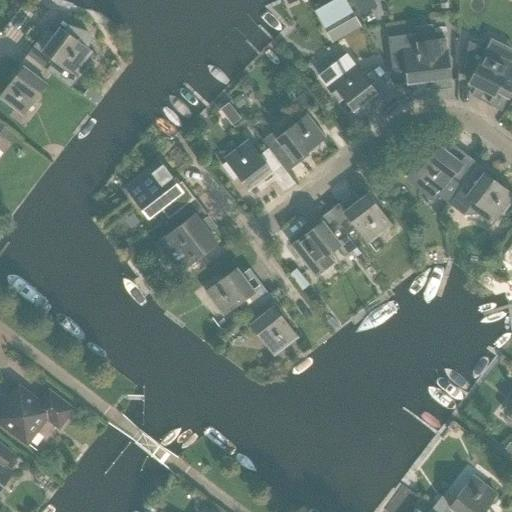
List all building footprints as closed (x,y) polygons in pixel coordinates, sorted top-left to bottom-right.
[(351,30),(343,14),(328,22),(335,35),(339,33),(341,36),(351,30)] [(45,28),(26,54),(47,70),(69,87),(77,77),(73,74),(90,51),(86,48),(88,46),(90,42),(90,37),(88,33),(86,30),(66,24),(62,30),(59,28),(54,35),(45,28)] [(415,33),(387,37),(391,71),(405,69),(407,83),(432,79),(433,89),(451,87),(445,39),(417,43),(415,33)] [(464,58),(462,78),(469,82),(468,82),(493,95),(488,104),(501,111),(511,89),(511,61),(511,59),(511,50),(490,39),(486,48),(483,47),(481,47),(477,47),(475,48),(471,49),(467,54),(464,58)] [(344,51),(316,73),(325,84),(338,101),(343,97),(352,109),(348,113),(354,122),(366,113),(363,110),(370,105),(366,100),(376,93),(382,101),(392,93),(373,70),(364,77),(362,75),(352,62),(344,51)] [(40,79),(47,70),(26,54),(8,77),(12,80),(0,96),(0,97),(22,115),(46,84),(40,79)] [(299,96),(298,96),(296,98),(295,99),(303,109),(314,100),(306,90),(299,96)] [(232,116),(228,119),(232,124),(233,125),(241,118),(240,118),(237,113),(236,112),(235,113),(233,115),(232,116)] [(262,140),(268,148),(280,164),(286,172),(296,165),(293,161),(324,138),(306,115),(276,138),(272,132),(262,140)] [(0,123),(0,136),(3,139),(9,130),(0,123)] [(280,164),(268,148),(259,156),(247,141),(225,158),(248,189),(271,171),(280,164)] [(438,146),(415,176),(423,182),(433,191),(437,194),(439,195),(446,202),(458,186),(477,162),(466,153),(459,162),(438,146)] [(157,161),(121,189),(144,220),(156,211),(163,220),(191,199),(179,183),(175,185),(157,161)] [(458,186),(446,202),(463,214),(476,214),(489,223),(493,217),(497,219),(511,198),(511,194),(496,182),(499,179),(477,162),(458,186)] [(374,175),(367,182),(373,189),(380,182),(374,175)] [(390,224),(367,194),(335,219),(347,235),(356,228),(367,242),(390,224)] [(177,227),(155,243),(178,273),(217,244),(209,233),(217,227),(208,216),(200,222),(194,214),(194,213),(199,209),(193,201),(192,200),(169,218),(177,227)] [(347,235),(335,219),(329,211),(320,219),(322,221),(291,245),(315,276),(332,262),(326,254),(337,246),(344,256),(356,247),(347,235)] [(205,292),(223,314),(235,305),(242,314),(266,296),(259,287),(253,291),(236,268),(205,292)] [(300,273),(292,280),(301,291),(309,284),(300,273)] [(296,337),(273,306),(274,306),(266,296),(242,314),(273,354),(296,337)] [(59,429),(74,409),(48,390),(38,402),(18,387),(0,411),(0,423),(26,443),(45,418),(59,429)] [(505,409),(503,411),(511,417),(511,399),(506,407),(505,409)] [(12,453),(0,444),(0,487),(12,472),(3,465),(12,453)] [(439,499),(432,508),(436,511),(481,511),(495,493),(473,476),(449,507),(439,499)]
